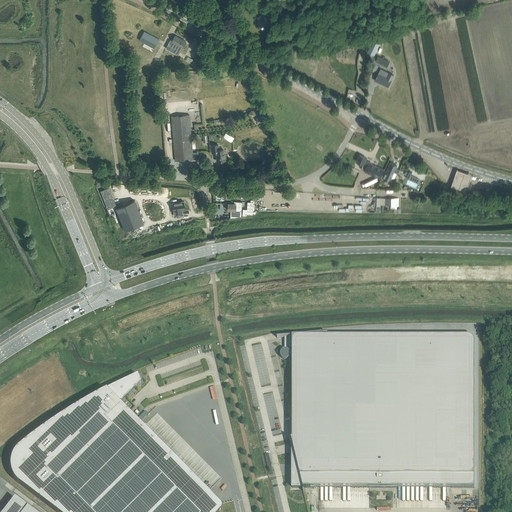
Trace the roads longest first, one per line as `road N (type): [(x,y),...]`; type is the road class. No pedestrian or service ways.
road 1 (primary): [(511,238),(271,242),(175,259),(107,282)]
road 2 (primary): [(109,299),(193,272),(280,257),(511,252)]
road 3 (tertiary): [(359,114),(149,0)]
road 4 (primary): [(107,282),(55,159),(0,100)]
road 5 (primary): [(0,113),(47,167),(97,286)]
road 6 (tertiary): [(511,182),(436,156),(359,114)]
road 7 (primary): [(0,359),(109,299)]
